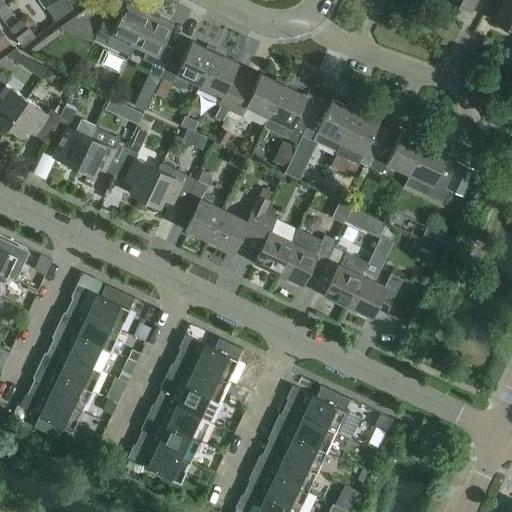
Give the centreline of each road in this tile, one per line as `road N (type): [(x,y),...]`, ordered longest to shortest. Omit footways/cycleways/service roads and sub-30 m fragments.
road 1 (residential): [(289,337),(500,436)]
road 2 (residential): [(2,389),(78,234)]
road 3 (residential): [(220,495),(289,337)]
road 4 (residential): [(110,441),(183,285)]
road 5 (residential): [(442,80),(336,41),(307,17)]
